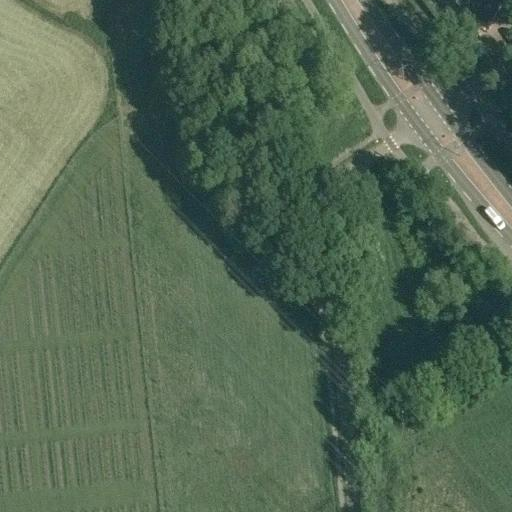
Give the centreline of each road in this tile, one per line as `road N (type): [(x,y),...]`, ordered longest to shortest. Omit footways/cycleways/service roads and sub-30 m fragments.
road 1 (track): [(432,122),(345,173),(324,195),(356,511)]
road 2 (secondary): [(432,122),(347,0)]
road 3 (secondary): [(511,217),(432,122)]
